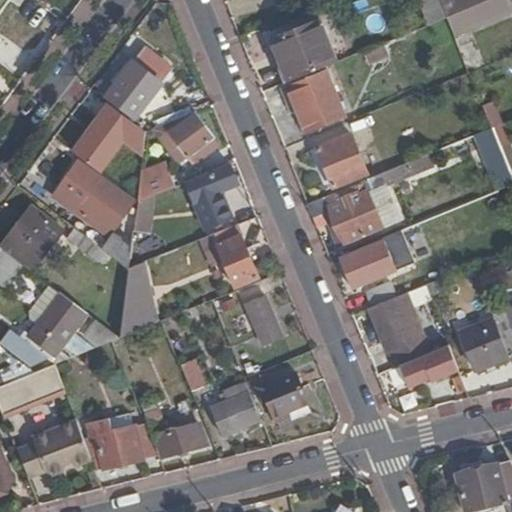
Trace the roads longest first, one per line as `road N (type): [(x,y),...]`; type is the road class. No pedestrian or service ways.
road 1 (residential): [(195,0),(378,446)]
road 2 (residential): [(378,446),(119,511)]
road 3 (residential): [(121,0),(0,160)]
road 4 (residential): [(511,413),(378,446)]
